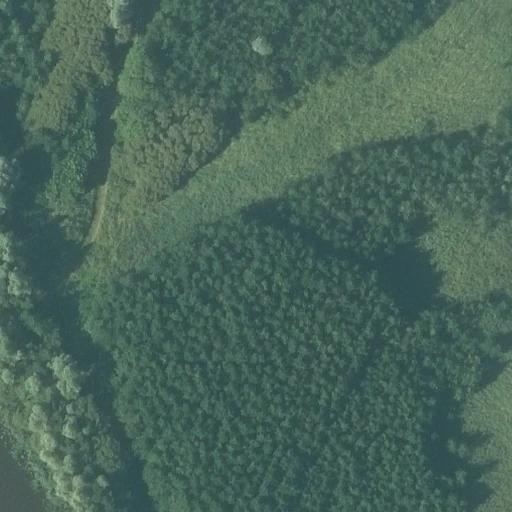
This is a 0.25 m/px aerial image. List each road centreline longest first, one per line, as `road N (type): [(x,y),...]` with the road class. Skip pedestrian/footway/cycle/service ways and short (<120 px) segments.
road 1 (track): [(0,168),(26,248),(142,511)]
road 2 (track): [(48,292),(70,273),(102,213),(135,0)]
